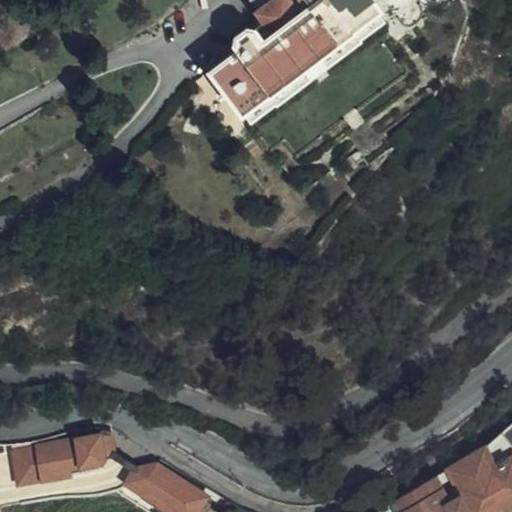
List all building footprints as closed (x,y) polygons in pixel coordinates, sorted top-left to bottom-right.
[(233,50),(207,70),(237,112),(241,109),(263,92),(266,94),(374,13),(376,11),(367,0),(290,0),(288,2),(286,0),(250,0),(257,9),(254,12),(261,23),(251,30),(248,27),(242,28),(233,36),(229,43),(233,50)] [(417,10),(413,0),(386,0),(391,14),(394,14),(397,21),(401,24),(405,26),(409,25),(413,23),(416,18),(417,10)] [(380,23),(374,13),(266,94),(263,92),(241,109),(249,120),(380,23)] [(511,426),(485,450),(394,504),(398,511),(503,511),(511,507),(511,426)] [(13,452),(21,486),(75,476),(74,470),(104,465),(111,457),(115,451),(113,437),(102,434),(13,452)] [(130,483),(131,484),(138,473),(111,457),(104,465),(74,470),(75,476),(21,486),(25,504),(61,497),(103,493),(130,483)] [(138,473),(131,484),(175,511),(199,511),(208,498),(158,465),(141,469),(138,473)] [(250,511),(249,511),(229,499),(220,511),(221,511),(250,511)]
